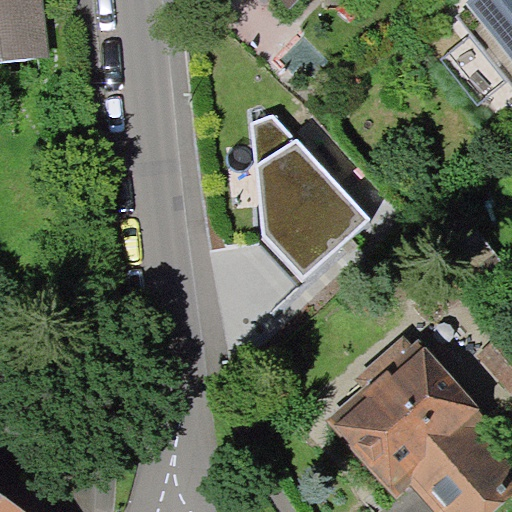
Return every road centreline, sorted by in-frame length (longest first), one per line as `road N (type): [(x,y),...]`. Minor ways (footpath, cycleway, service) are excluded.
road 1 (residential): [(128,0),(182,377)]
road 2 (residential): [(182,377),(237,511)]
road 3 (residential): [(182,377),(154,511)]
